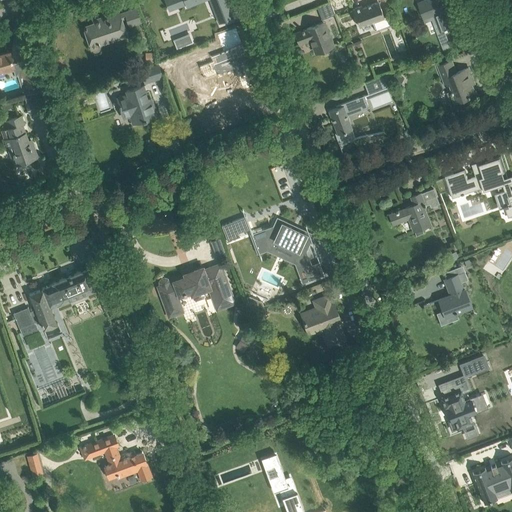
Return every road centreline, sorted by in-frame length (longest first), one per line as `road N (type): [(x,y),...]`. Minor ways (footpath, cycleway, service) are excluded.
road 1 (residential): [(450,511),(323,177)]
road 2 (unclassified): [(92,204),(299,121)]
road 3 (residential): [(323,177),(511,115)]
road 4 (residential): [(299,121),(255,0)]
